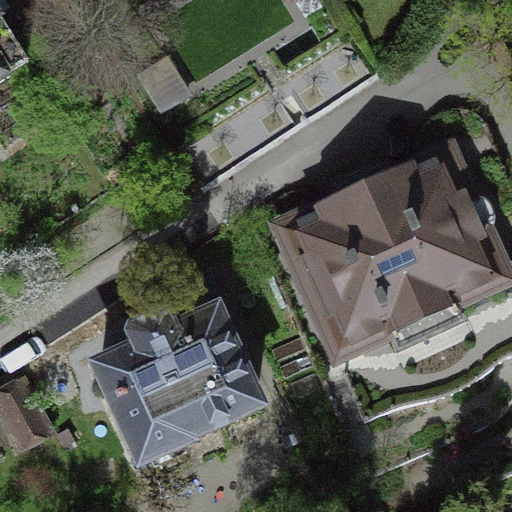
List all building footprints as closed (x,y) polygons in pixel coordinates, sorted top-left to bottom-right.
[(0,0),(0,84),(28,66),(0,21),(0,0)] [(189,95),(174,70),(161,78),(148,86),(164,111),(189,95)] [(467,200),(465,201),(446,160),(365,196),(285,233),(340,351),(500,278),(481,236),(482,236),(485,232),(488,228),(489,223),(489,218),(487,213),(485,209),(482,205),(477,202),(472,201),(467,200)] [(139,351),(99,370),(142,464),(259,411),(216,316),(173,336),(165,319),(148,327),(132,334),(139,351)] [(24,380),(0,392),(0,418),(4,426),(19,453),(54,436),(24,380)]
